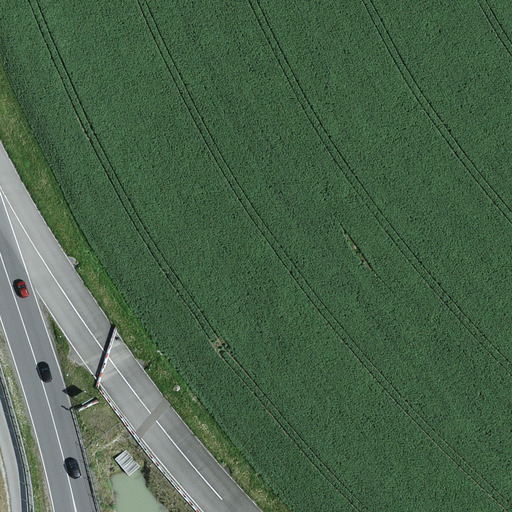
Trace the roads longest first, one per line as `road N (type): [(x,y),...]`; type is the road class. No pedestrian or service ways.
road 1 (unclassified): [(238,511),(84,324),(0,188)]
road 2 (primary): [(70,487),(0,253)]
